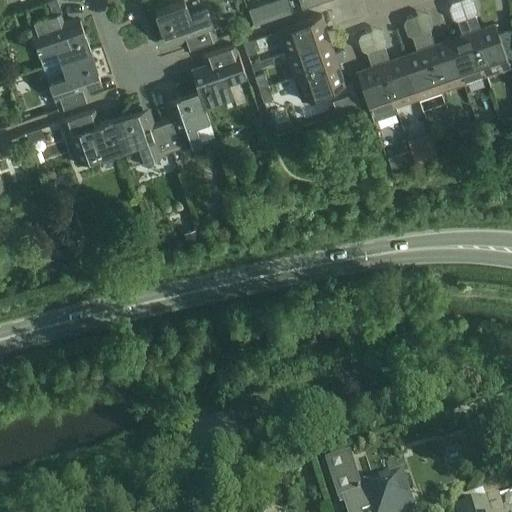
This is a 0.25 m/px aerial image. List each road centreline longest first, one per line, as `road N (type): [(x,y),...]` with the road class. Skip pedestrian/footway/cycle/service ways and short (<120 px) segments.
road 1 (secondary): [(0,341),(346,258)]
road 2 (secondary): [(511,240),(440,238),(346,258)]
road 3 (secondary): [(346,258),(441,254),(511,264)]
